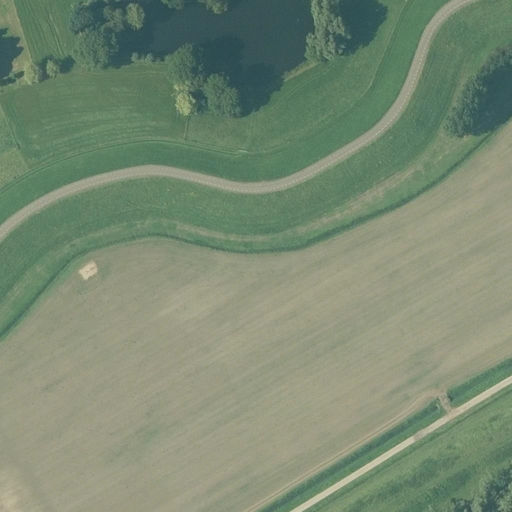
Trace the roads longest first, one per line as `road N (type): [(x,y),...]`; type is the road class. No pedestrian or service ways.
road 1 (unclassified): [(465,0),(428,29),(386,122),(316,170),(247,191),(181,176),(112,177),(44,200),(0,232)]
road 2 (unclassified): [(295,511),(511,380)]
